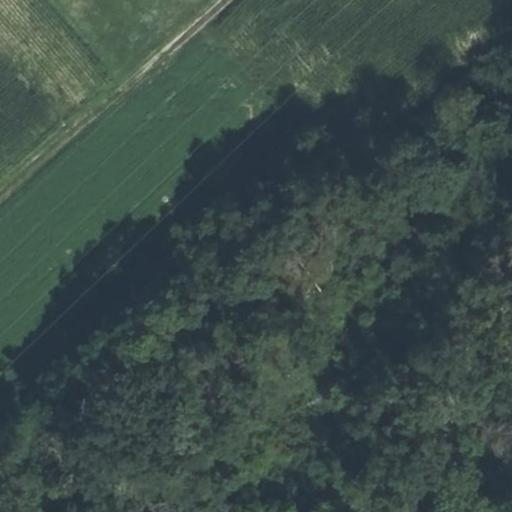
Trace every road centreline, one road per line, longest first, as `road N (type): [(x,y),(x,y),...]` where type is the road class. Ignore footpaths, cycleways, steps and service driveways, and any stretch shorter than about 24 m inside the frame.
road 1 (track): [(0,209),(231,0)]
road 2 (unclassified): [(511,308),(413,511)]
